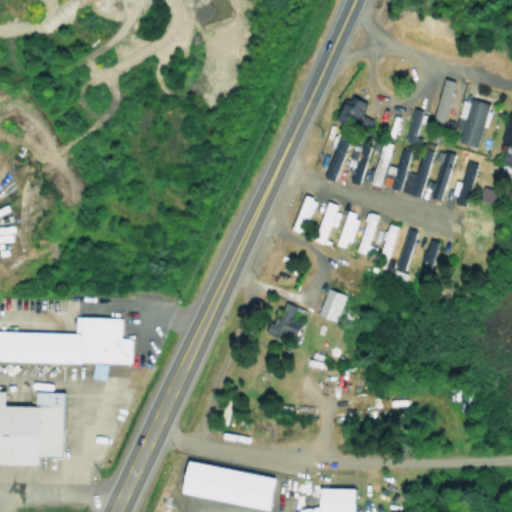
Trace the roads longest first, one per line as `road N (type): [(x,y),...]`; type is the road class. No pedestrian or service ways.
road 1 (trunk): [(109,511),(348,0)]
road 2 (residential): [(150,426),(186,443),(283,458),(511,458)]
